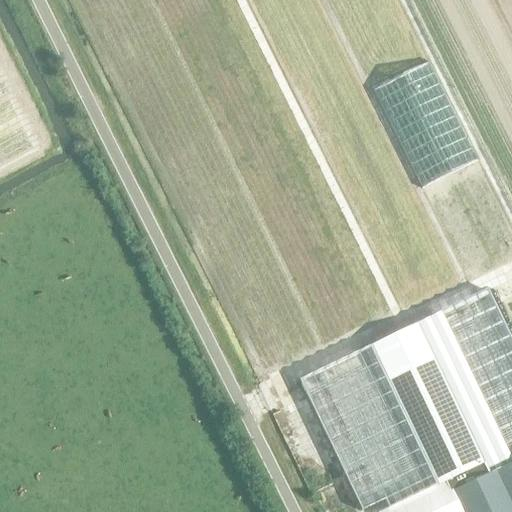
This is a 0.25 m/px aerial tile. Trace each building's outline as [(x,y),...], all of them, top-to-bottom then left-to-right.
[(353,211),(413,183),(367,83),(307,111),(353,211)] [(500,91),(503,99),(491,104),(502,127),(511,122),(511,98),(507,88),(500,91)] [(160,160),(180,152),(163,108),(143,116),(160,160)] [(229,295),(252,339),(272,329),(249,284),(229,295)] [(365,511),(388,501),(391,508),(443,483),(448,493),(511,462),(511,347),(494,309),(310,396),(364,511),(365,511)] [(511,511),(511,462),(448,493),(443,483),(391,508),(383,511),(511,511)]
